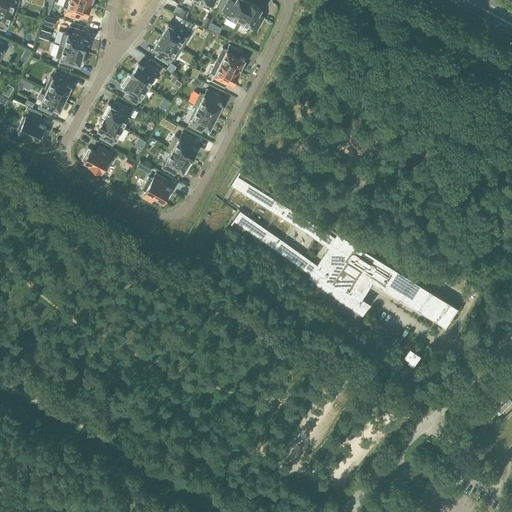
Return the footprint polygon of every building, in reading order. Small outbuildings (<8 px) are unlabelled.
[(0,0),(0,6),(12,10),(14,0),(0,0)] [(87,15),(91,3),(91,2),(85,0),(70,0),(65,14),(78,19),(80,13),(87,15)] [(240,19),(250,1),(247,0),(235,0),(235,1),(233,0),(227,0),(222,10),(240,19)] [(250,1),(240,19),(257,29),(264,17),(258,14),(262,8),(250,1)] [(0,27),(5,30),(12,10),(0,6),(0,27)] [(188,12),(182,9),(179,15),(185,18),(188,12)] [(55,18),(44,14),(41,24),(52,27),(55,18)] [(189,29),(193,23),(183,18),(177,21),(189,29)] [(161,35),(178,46),(189,29),(177,21),(174,27),(168,23),(161,35)] [(70,26),(64,45),(84,51),(84,50),(88,38),(81,36),(83,30),(70,26)] [(178,46),(161,35),(153,46),(159,50),(155,55),(167,63),(178,46)] [(229,44),(220,62),(239,71),(245,59),(239,56),(241,50),(229,44)] [(84,51),(64,45),(59,64),(72,68),(74,62),(83,65),(87,51),(84,50),(84,51)] [(128,73),(147,86),(158,70),(147,62),(143,67),(138,64),(131,74),(128,73)] [(171,62),(167,68),(172,72),(176,66),(171,62)] [(233,83),(239,71),(220,62),(211,80),(224,86),(227,80),(233,83)] [(55,70),(47,89),(65,97),(71,85),(65,82),(68,76),(55,70)] [(147,86),(128,73),(120,84),(128,90),(125,95),(136,103),(147,86)] [(60,110),(65,97),(47,89),(38,107),(51,113),(54,107),(60,110)] [(207,89),(198,106),(216,116),(222,104),(216,101),(219,95),(207,89)] [(108,103),(101,115),(122,126),(131,108),(119,102),(116,108),(108,103)] [(216,116),(198,106),(189,124),(201,131),(204,125),(210,128),(216,116)] [(40,117),(28,111),(18,134),(31,139),(32,136),(41,140),(46,127),(37,123),(40,117)] [(112,144),(122,126),(101,115),(104,117),(97,128),(103,131),(100,137),(112,144)] [(352,150),(351,152),(363,160),(370,148),(368,147),(377,132),(353,117),(338,141),(352,150)] [(312,124),(325,133),(328,128),(315,119),(312,124)] [(172,149),(190,158),(197,148),(191,144),(194,139),(182,132),(172,149)] [(112,152),(100,145),(96,151),(88,146),(81,159),(89,163),(88,166),(100,173),(112,152)] [(177,168),(186,173),(193,160),(190,159),(190,158),(172,149),(162,166),(174,173),(177,168)] [(457,307),(456,307),(338,231),(334,237),(238,175),(240,172),(239,171),(231,184),(328,246),(318,262),(239,211),(233,221),(312,272),(307,279),(362,314),(363,314),(371,303),(362,297),(372,280),(389,291),(445,327),(457,307)] [(167,179),(156,173),(142,196),(151,201),(154,196),(166,202),(173,190),(164,185),(167,179)] [(420,352),(410,344),(402,355),(413,362),(420,352)] [(511,407),(482,436),(499,455),(511,442),(511,407)]
